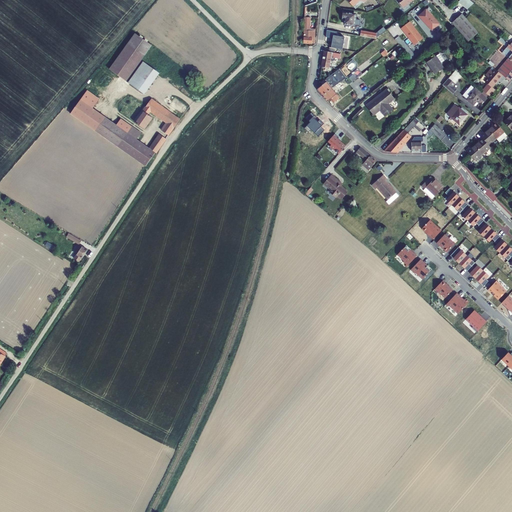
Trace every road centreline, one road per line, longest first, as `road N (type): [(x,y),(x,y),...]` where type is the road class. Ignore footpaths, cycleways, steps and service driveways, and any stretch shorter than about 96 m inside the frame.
road 1 (tertiary): [(0,398),(183,123),(250,57)]
road 2 (tertiary): [(451,159),(377,154),(315,95),(318,53)]
